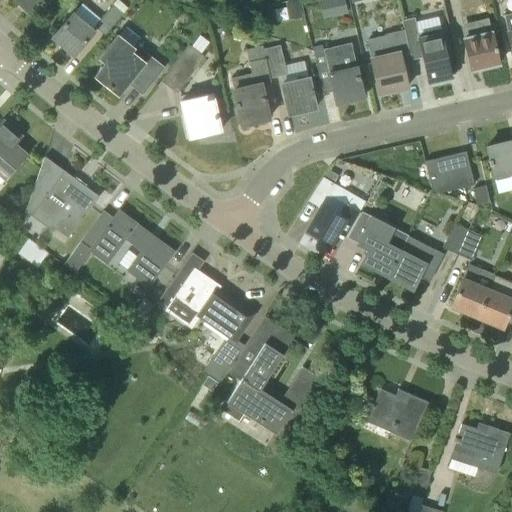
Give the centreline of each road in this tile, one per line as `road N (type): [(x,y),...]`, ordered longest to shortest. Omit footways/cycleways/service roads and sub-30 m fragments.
road 1 (unclassified): [(231,228),(270,169),(298,151),(511,99)]
road 2 (unclassified): [(511,378),(397,329),(231,228)]
road 3 (unclassified): [(231,228),(0,58)]
